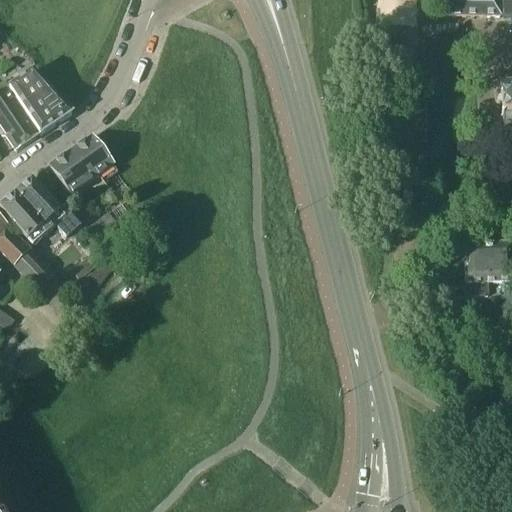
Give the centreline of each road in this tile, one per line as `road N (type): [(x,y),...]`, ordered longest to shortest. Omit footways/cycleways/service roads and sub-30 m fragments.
road 1 (residential): [(0,183),(109,99),(148,0)]
road 2 (tertiary): [(297,100),(352,314)]
road 3 (tertiary): [(401,511),(368,352),(352,314)]
road 4 (tertiary): [(352,314),(370,457),(368,511)]
road 5 (residential): [(511,36),(489,37),(482,48),(487,181),(511,192)]
